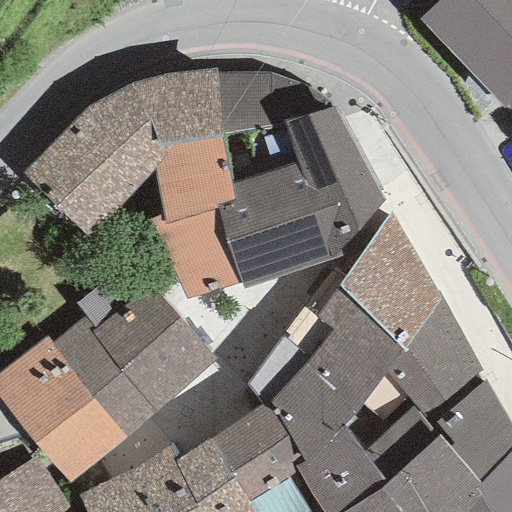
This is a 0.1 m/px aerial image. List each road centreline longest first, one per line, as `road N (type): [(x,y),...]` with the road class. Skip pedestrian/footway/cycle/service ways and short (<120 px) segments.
road 1 (tertiary): [(0,155),(124,44),(183,25),(303,24),(355,43)]
road 2 (residential): [(511,386),(397,183),(354,82),(355,43)]
road 3 (tertiary): [(355,43),(410,75),(511,236)]
